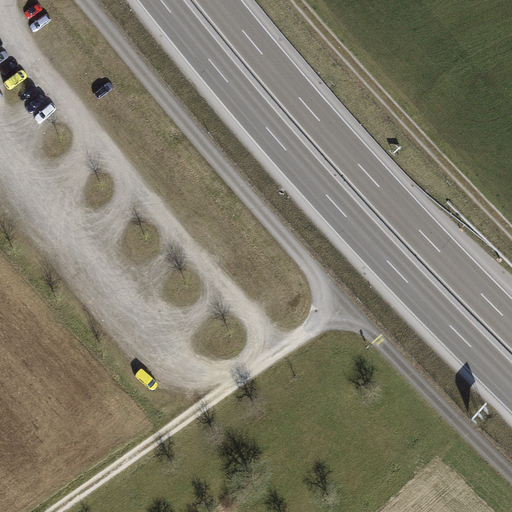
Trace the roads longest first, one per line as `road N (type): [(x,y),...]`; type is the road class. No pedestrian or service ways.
road 1 (track): [(59,511),(343,305),(79,0)]
road 2 (motorway): [(160,0),(274,138),(511,388)]
road 3 (motorway): [(511,321),(357,161),(220,0)]
road 4 (track): [(511,235),(292,0)]
road 5 (track): [(511,475),(343,305)]
